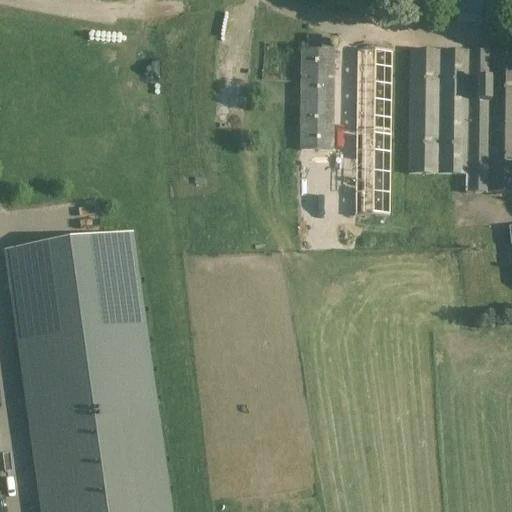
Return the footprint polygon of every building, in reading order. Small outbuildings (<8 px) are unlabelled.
[(511,0),(391,0),(391,3),(511,24),(511,0)] [(306,37),(306,51),(329,52),(329,38),(306,37)] [(329,52),(306,51),(301,51),(299,152),(334,153),(335,53),(329,52)] [(511,54),(409,52),(407,177),(466,177),(465,195),(511,195),(511,54)] [(359,53),(356,218),(390,218),(393,53),(359,53)] [(171,511),(143,307),(14,324),(40,511),(171,511)]
